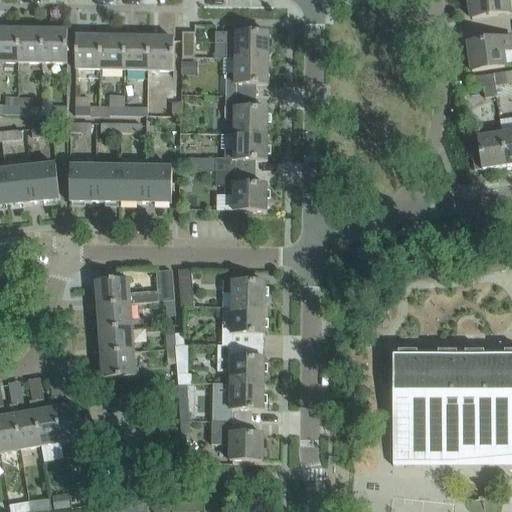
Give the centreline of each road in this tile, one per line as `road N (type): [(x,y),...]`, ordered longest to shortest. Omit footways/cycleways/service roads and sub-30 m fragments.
road 1 (residential): [(42,255),(310,255)]
road 2 (residential): [(310,511),(310,255)]
road 3 (residential): [(311,227),(316,0)]
road 4 (residential): [(405,202),(436,136),(444,91),(434,0)]
road 5 (residential): [(132,452),(115,403),(38,343)]
